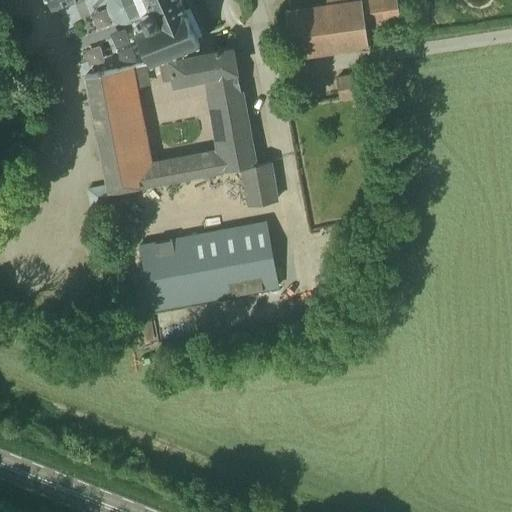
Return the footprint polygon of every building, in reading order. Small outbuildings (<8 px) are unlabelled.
[(199,48),(179,0),(47,0),(49,5),(63,0),(107,0),(107,1),(106,7),(107,13),(110,18),(114,22),(120,25),(126,25),(132,23),(134,27),(149,61),(199,48)] [(292,57),(368,46),(361,0),(360,0),(284,13),(292,57)] [(85,6),(71,8),(74,23),(88,21),(85,6)] [(107,55),(105,42),(89,44),(91,58),(107,55)] [(270,161),(255,164),(233,47),(170,57),(174,81),(209,76),(223,151),(149,163),(129,62),(84,72),(105,186),(105,188),(241,164),(249,205),(277,201),(270,161)] [(371,87),(369,75),(357,77),(357,75),(336,79),(340,99),(360,95),(359,88),(371,87)] [(109,210),(105,188),(105,186),(87,189),(92,213),(109,210)] [(151,310),(279,287),(267,221),(139,245),(151,310)]
